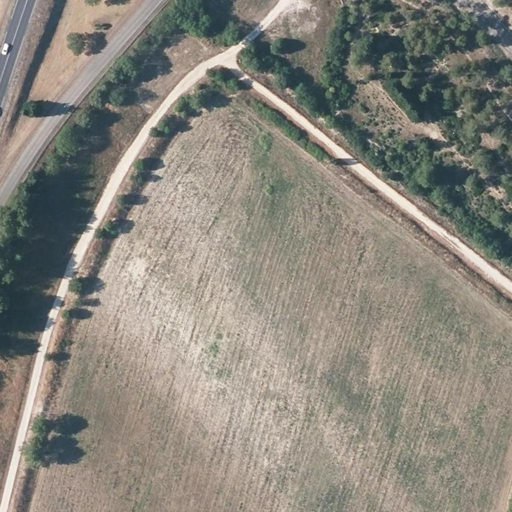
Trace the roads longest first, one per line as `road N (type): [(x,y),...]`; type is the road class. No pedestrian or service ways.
road 1 (track): [(231,53),(188,83),(109,198),(44,345),(2,511)]
road 2 (track): [(361,0),(349,50),(354,68),(511,209)]
road 3 (primary): [(0,199),(70,95),(155,0)]
